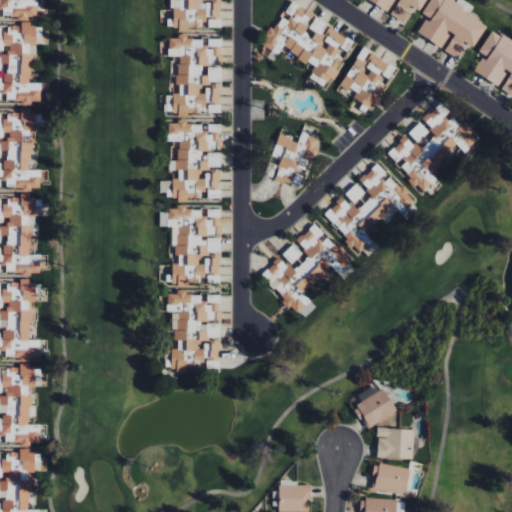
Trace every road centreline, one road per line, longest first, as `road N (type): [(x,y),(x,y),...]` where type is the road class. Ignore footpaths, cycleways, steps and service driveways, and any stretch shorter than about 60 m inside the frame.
road 1 (residential): [(242,0),(241,307),(254,336)]
road 2 (residential): [(434,70),(287,220),(241,231)]
road 3 (residential): [(327,0),(511,121)]
